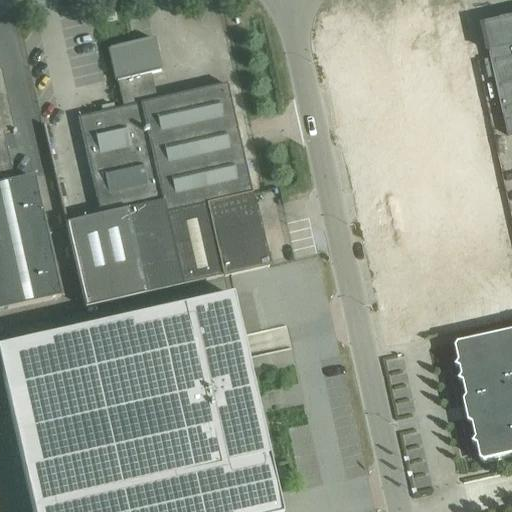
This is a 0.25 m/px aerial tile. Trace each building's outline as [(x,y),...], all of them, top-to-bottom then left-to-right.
[(500,24),(484,28),(491,60),(485,61),(489,79),(495,78),(508,137),(511,136),(511,13),(499,20),(500,24)] [(511,284),(511,279),(462,53),(457,33),(362,54),(418,305),(511,284)] [(165,215),(251,195),(248,179),(254,178),(249,157),(243,158),(234,117),(240,115),(236,99),(230,101),(226,85),(151,102),(145,76),(161,72),(154,39),(109,49),(122,108),(78,118),(99,216),(66,224),(85,308),(145,294),(181,287),(165,215)] [(16,135),(5,91),(1,71),(0,71),(0,311),(59,299),(34,178),(14,182),(4,135),(11,134),(11,136),(16,135)] [(253,195),(251,195),(165,215),(181,287),(225,277),(225,278),(267,268),(267,267),(267,268),(268,268),(268,267),(269,266),(265,247),(256,208),(255,208),(252,197),(253,196),(253,195)] [(232,296),(0,347),(0,368),(32,511),(280,511),(250,375),(241,337),(232,296)] [(511,331),(457,344),(455,349),(458,363),(455,367),(459,370),(461,377),(458,381),(463,384),(467,401),(470,404),(474,419),(471,422),(475,440),(472,444),(477,447),(480,461),(484,464),(511,457),(511,331)]
